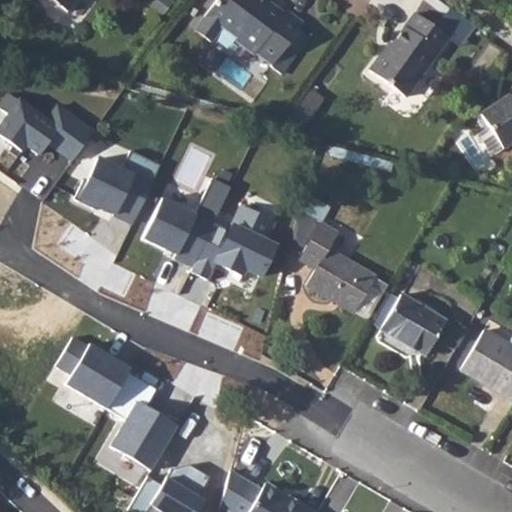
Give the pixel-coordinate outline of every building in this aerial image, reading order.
[(49,0),(67,12),(76,0),(49,0)] [(172,1),(170,0),(154,0),(150,6),(162,15),(172,1)] [(268,7),(257,0),(222,0),(222,1),(220,0),(216,0),(194,30),(210,43),(222,27),(237,38),(235,41),(254,55),(254,54),(271,67),(285,48),(295,55),(308,37),(298,30),(302,24),(272,1),(268,7)] [(405,97),(448,38),(415,13),(385,53),(383,51),(369,71),(405,97)] [(323,99),(311,90),(299,106),(311,115),(323,99)] [(511,95),(499,104),(497,102),(480,114),(488,127),(481,132),(480,138),(490,152),(495,153),(511,142),(511,95)] [(46,146),(71,163),(94,129),(56,104),(48,117),(19,97),(0,124),(0,137),(22,152),(26,147),(40,156),(46,146)] [(130,224),(157,163),(130,151),(122,170),(98,160),(88,182),(82,179),(73,200),(97,210),(99,204),(115,210),(112,217),(130,224)] [(195,213),(158,196),(137,240),(174,257),(172,262),(192,271),(214,224),(232,187),(212,177),(195,213)] [(214,224),(192,271),(213,281),(219,267),(240,277),(242,271),(261,280),(277,245),(249,232),(257,214),(239,205),(227,230),(214,224)] [(298,260),(319,223),(300,212),(289,255),(298,260)] [(337,233),(319,223),(298,260),(314,270),(305,286),(353,313),(374,277),(327,249),(337,233)] [(388,285),(374,277),(353,313),(367,321),(388,285)] [(379,330),(397,299),(388,294),(370,325),(379,330)] [(445,322),(399,295),(397,299),(379,330),(424,356),(445,322)] [(459,370),(511,401),(511,348),(507,346),(483,331),(459,370)] [(127,373),(129,369),(114,359),(112,362),(102,356),(103,354),(88,344),(87,346),(71,337),(45,380),(59,389),(51,401),(94,427),(106,408),(127,373)] [(127,373),(106,408),(121,417),(125,420),(136,402),(144,407),(155,390),(127,373)] [(177,427),(144,407),(136,402),(125,420),(108,447),(150,472),(177,427)] [(146,478),(150,472),(108,447),(125,420),(121,417),(93,462),(139,490),(146,478)] [(170,468),(159,486),(143,511),(197,511),(209,493),(202,488),(208,477),(189,465),(170,468)] [(312,511),(264,484),(260,490),(230,472),(220,506),(229,511),(312,511)] [(146,478),(139,490),(125,511),(143,511),(159,486),(146,478)]
